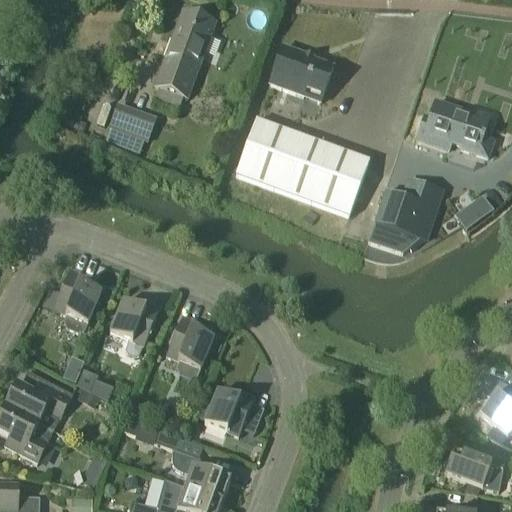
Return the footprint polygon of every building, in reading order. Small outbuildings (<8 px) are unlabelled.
[(154,91),(187,103),(215,27),(182,15),(154,91)] [(269,89),(303,101),(305,98),(320,103),(319,107),(320,107),(333,72),(304,61),(305,59),(293,55),(294,52),(290,50),(289,53),(283,51),(269,89)] [(435,106),(421,146),(448,155),(451,147),(462,150),(461,153),(487,162),(493,145),(483,142),(484,139),(483,139),(489,121),(475,116),(474,119),(435,106)] [(155,123),(117,109),(109,132),(147,145),(155,123)] [(256,124),(236,180),(348,221),(369,165),(256,124)] [(397,219),(421,227),(430,230),(442,194),(409,183),(397,219)] [(465,236),(494,216),(483,200),(454,220),(465,236)] [(70,275),(53,314),(67,320),(64,326),(67,333),(77,337),(84,335),(86,328),(87,328),(101,296),(79,287),(82,280),(70,275)] [(123,305),(109,338),(129,346),(125,354),(127,358),(134,361),(139,359),(142,351),(144,352),(160,312),(147,307),(144,314),(123,305)] [(166,361),(179,366),(176,373),(179,379),(189,384),(196,381),(199,375),(200,375),(213,342),(192,333),(195,326),(182,321),(166,361)] [(71,361),(62,382),(75,388),(84,366),(71,361)] [(91,397),(96,385),(98,380),(83,374),(76,390),(91,397)] [(480,419),(507,442),(511,435),(511,397),(498,385),(489,396),(495,401),(480,419)] [(4,410),(53,435),(60,422),(61,422),(61,421),(72,399),(48,386),(40,401),(16,388),(4,410)] [(217,395),(204,428),(238,442),(255,402),(242,396),(239,404),(217,395)] [(4,410),(0,419),(0,436),(9,441),(4,452),(37,469),(48,447),(47,447),(53,435),(4,410)] [(140,429),(133,427),(127,424),(122,436),(136,441),(140,429)] [(222,506),(230,484),(208,475),(210,469),(211,468),(180,457),(184,446),(158,436),(154,448),(174,455),(172,460),(172,465),(173,469),(175,473),(180,476),(189,479),(184,492),(222,506)] [(450,458),(444,473),(446,473),(445,478),(482,493),(497,496),(502,475),(506,463),(480,453),(476,464),(453,456),(452,459),(450,458)] [(80,487),(93,493),(107,466),(94,459),(80,487)] [(219,511),(222,506),(184,492),(165,485),(158,511),(153,511),(132,506),(130,511),(219,511)] [(0,511),(39,511),(39,502),(17,502),(18,488),(0,487),(0,511)] [(92,511),(92,502),(73,502),(73,511),(92,511)]
